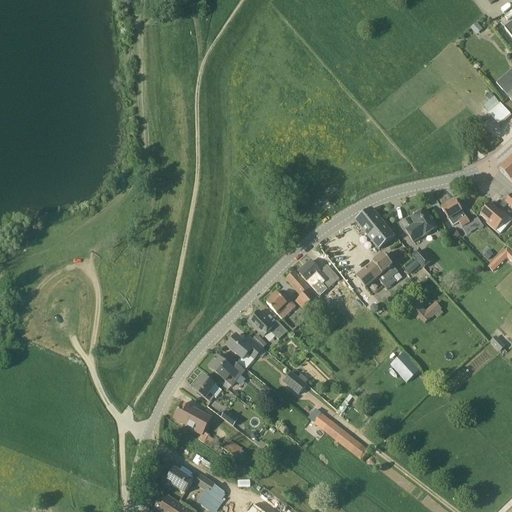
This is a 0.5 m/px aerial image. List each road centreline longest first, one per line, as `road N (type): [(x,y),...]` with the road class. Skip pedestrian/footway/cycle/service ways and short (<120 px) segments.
road 1 (unclassified): [(130,511),(145,437),(167,394),(295,252),(383,196),(489,166)]
road 2 (track): [(119,424),(89,364),(97,282),(83,268),(156,196),(161,164),(147,0)]
road 3 (track): [(206,55),(196,92),(194,196),(160,359),(119,424)]
